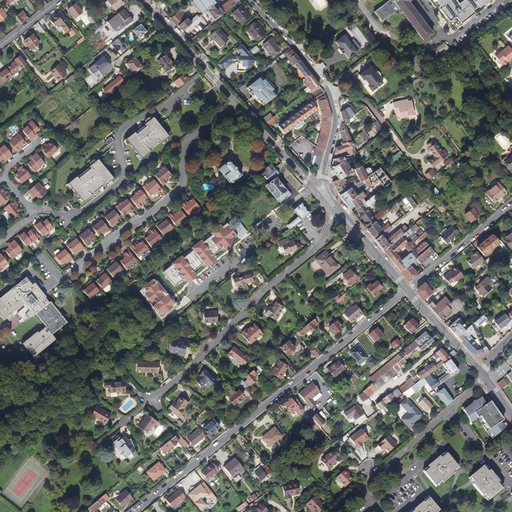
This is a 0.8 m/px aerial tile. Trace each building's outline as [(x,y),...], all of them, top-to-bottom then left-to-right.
[(47,4),(44,0),(38,0),(37,1),(42,8),(47,4)] [(115,10),(107,0),(105,2),(110,9),(111,8),(113,11),(115,10)] [(123,3),(120,0),(107,0),(115,10),(123,3)] [(216,2),(214,0),(193,0),(192,1),(203,14),(203,13),(204,12),(213,5),(216,2)] [(224,13),(239,0),(229,0),(220,8),(224,13)] [(408,2),(410,0),(409,0),(389,0),(374,12),(381,22),(399,8),(423,40),(432,33),(408,2)] [(432,0),(453,28),(472,15),(473,15),(473,14),(474,13),(473,11),(479,6),(479,7),(488,1),(489,2),(490,0),(463,0),(458,4),(455,0),(432,0)] [(163,10),(169,4),(166,1),(164,2),(163,3),(160,6),(159,6),(163,10)] [(67,10),(74,19),(82,12),(75,3),(67,10)] [(218,18),(224,13),(220,8),(219,7),(217,9),(213,5),(204,12),(205,14),(207,12),(213,19),(210,21),(212,23),(214,21),(218,18)] [(241,24),(251,16),(241,5),(232,13),(241,24)] [(114,30),(124,21),(127,25),(133,20),(123,9),(107,21),(114,30)] [(170,18),(178,26),(187,18),(180,10),(170,18)] [(21,24),(28,19),(22,11),(16,16),(21,24)] [(72,28),(60,12),(49,20),(54,26),(58,23),(66,33),(72,28)] [(16,16),(15,16),(13,17),(15,19),(13,21),(18,27),(21,24),(16,16)] [(101,27),(92,16),(87,19),(94,27),(93,28),(95,31),(101,27)] [(182,31),(191,23),(190,21),(187,18),(178,26),(182,31)] [(203,20),(193,29),(198,34),(208,26),(203,20)] [(256,22),(247,30),(256,42),(266,34),(256,22)] [(43,29),(38,23),(34,26),(39,33),(43,29)] [(144,33),(147,30),(142,23),(134,29),(140,36),(142,38),(146,35),(144,33)] [(228,40),(218,28),(210,35),(220,47),(228,40)] [(89,42),(99,34),(96,31),(86,38),(89,42)] [(39,43),(33,34),(24,41),(31,50),(39,43)] [(350,42),(345,35),(336,42),(340,48),(339,49),(343,54),(344,53),(349,59),(358,52),(357,52),(361,49),(354,39),(350,42)] [(117,45),(119,43),(120,44),(123,42),(119,37),(110,44),(112,47),(117,52),(120,49),(117,45)] [(281,50),(271,38),(263,45),(272,57),(281,50)] [(448,55),(445,51),(449,48),(444,42),(434,51),(436,53),(432,57),(436,63),(440,59),(441,60),(448,55)] [(230,54),(218,64),(221,68),(224,66),(226,68),(232,63),(231,62),(234,59),(235,61),(239,62),(245,67),(249,66),(250,67),(257,60),(251,54),(249,51),(242,44),(236,49),(241,54),(238,57),(232,57),(230,54)] [(511,58),(511,50),(511,51),(508,46),(495,56),(498,60),(497,62),(499,64),(501,64),(502,66),(503,65),(504,65),(507,63),(507,62),(508,61),(507,60),(511,57),(511,58)] [(311,74),(304,65),(295,53),(291,49),(290,48),(283,53),(291,63),(294,61),(295,62),(294,63),(305,78),(306,77),(308,76),(311,74)] [(175,67),(165,55),(162,52),(155,57),(158,61),(157,61),(163,69),(159,71),(164,78),(168,75),(173,71),(172,70),(175,67)] [(110,61),(106,55),(88,68),(93,74),(98,70),(102,75),(109,69),(111,65),(109,62),(110,61)] [(4,81),(26,65),(19,56),(15,60),(12,63),(13,64),(0,73),(0,84),(4,81)] [(425,68),(416,56),(407,62),(417,74),(425,68)] [(142,67),(134,57),(126,64),(134,73),(142,67)] [(275,60),(266,67),(267,68),(269,68),(277,62),(275,60)] [(66,75),(58,65),(50,72),(58,82),(66,75)] [(371,67),(361,75),(365,80),(366,79),(371,85),(369,86),(373,91),(384,83),(380,78),(381,77),(381,74),(379,72),(376,71),(375,72),(371,67)] [(188,80),(183,74),(174,82),(179,88),(188,80)] [(319,85),(311,74),(308,76),(306,77),(305,78),(303,79),(306,85),(304,85),(306,88),(304,90),(306,93),(309,91),(310,90),(319,85)] [(111,92),(124,81),(119,76),(106,86),(111,92)] [(263,80),(261,77),(247,88),(251,92),(249,93),(256,101),(258,99),(263,105),(277,94),(272,89),(274,88),(265,78),(263,80)] [(310,93),(320,87),(319,85),(310,90),(309,91),(310,93)] [(317,100),(325,95),(324,93),(311,100),(311,101),(311,102),(312,103),(316,100),(317,100)] [(331,116),(325,95),(317,100),(316,100),(312,103),(316,110),(315,111),(316,111),(318,110),(320,117),(319,120),(322,121),(321,130),(320,134),(316,147),(312,162),(315,162),(314,166),(315,167),(319,168),(320,168),(322,158),(329,133),(331,116)] [(401,101),(392,103),(395,116),(399,115),(400,118),(408,117),(407,115),(414,114),(411,101),(408,101),(407,99),(403,100),(404,102),(402,103),(401,101)] [(147,103),(146,101),(136,109),(137,111),(147,103)] [(312,103),(311,102),(278,126),(284,134),(294,126),(302,120),(311,114),(315,111),(316,110),(312,103)] [(349,107),(340,112),(343,122),(351,118),(354,115),(349,107)] [(266,122),(273,118),(270,114),(263,119),(266,122)] [(148,149),(158,141),(160,143),(169,136),(153,117),(145,124),(146,126),(136,134),(134,132),(126,139),(141,158),(150,151),(148,149)] [(343,122),(339,132),(343,141),(342,142),(343,145),(352,142),(346,125),(353,121),(351,118),(343,122)] [(296,129),(305,123),(302,120),(294,126),(296,129)] [(370,125),(378,135),(384,131),(377,120),(370,125)] [(35,132),(39,129),(32,121),(26,126),(27,127),(22,131),(31,141),(36,137),(34,134),(35,132)] [(369,138),(364,130),(358,134),(364,142),(369,138)] [(21,146),(25,143),(19,135),(9,143),(13,148),(16,151),(17,152),(20,150),(19,148),(21,146)] [(48,158),(58,150),(59,149),(56,145),(54,146),(51,142),(47,145),(45,147),(43,146),(40,148),(48,158)] [(335,148),(334,154),(335,155),(347,151),(348,155),(350,155),(356,153),(354,148),(354,147),(352,142),(343,145),(335,147),(335,148)] [(432,169),(445,159),(440,153),(441,152),(434,144),(433,145),(431,143),(425,147),(427,149),(433,158),(427,163),(432,169)] [(6,147),(4,145),(0,148),(0,160),(3,158),(5,157),(7,160),(13,156),(9,151),(6,147)] [(403,155),(400,151),(391,159),(394,163),(403,155)] [(40,166),(44,163),(42,161),(38,156),(35,152),(30,157),(33,160),(31,161),(27,164),(34,172),(40,167),(40,166)] [(511,153),(511,154),(511,156),(508,159),(507,157),(502,161),(511,172),(511,170),(511,153)] [(352,163),(350,155),(348,155),(333,159),(330,168),(330,176),(330,178),(335,175),(336,176),(338,179),(343,177),(343,176),(347,173),(348,173),(350,172),(349,170),(348,164),(352,163)] [(90,194),(103,183),(105,185),(113,178),(98,159),(89,166),(91,168),(78,179),(76,176),(68,183),(83,203),(92,196),(90,194)] [(241,175),(229,160),(219,168),(218,169),(230,184),(238,178),(238,177),(241,175)] [(452,163),(455,166),(459,172),(463,168),(457,161),(455,162),(454,161),(452,163)] [(332,182),(339,195),(365,177),(372,173),(373,172),(369,166),(364,170),(361,164),(352,170),(354,172),(358,176),(351,180),(347,183),(343,176),(343,177),(338,179),(332,182)] [(31,176),(29,173),(30,172),(27,170),(26,171),(23,166),(20,168),(21,170),(14,175),(15,177),(19,182),(21,184),(31,176)] [(168,178),(171,175),(164,166),(158,171),(159,172),(154,175),(163,186),(168,182),(167,181),(166,179),(168,178)] [(391,182),(380,167),(373,172),(372,173),(384,187),(391,182)] [(274,168),(261,179),(266,185),(266,186),(276,199),(276,198),(281,203),(288,198),(283,193),(286,190),(276,177),(274,179),(274,178),(273,179),(274,179),(272,180),(271,179),(272,178),(270,175),(272,174),(274,177),(275,176),(278,173),(274,168)] [(428,181),(429,181),(435,175),(432,171),(425,176),(428,181)] [(365,177),(339,195),(346,203),(369,186),(370,186),(365,177)] [(162,190),(154,180),(149,183),(148,182),(143,187),(144,189),(148,194),(150,196),(153,193),(155,191),(156,193),(157,194),(162,190)] [(493,187),(485,193),(493,203),(499,199),(497,197),(499,195),(501,197),(506,193),(498,183),(496,180),(491,184),(492,186),(493,187)] [(425,183),(432,193),(435,197),(439,193),(435,188),(435,189),(429,181),(428,181),(425,183)] [(47,193),(42,186),(41,187),(38,183),(27,191),(32,197),(35,194),(36,196),(39,199),(47,193)] [(276,199),(266,186),(263,188),(273,201),(276,199)] [(369,186),(346,203),(349,208),(353,205),(356,209),(365,203),(362,199),(367,195),(370,192),(370,191),(371,189),(369,186)] [(8,199),(11,196),(8,193),(7,194),(5,192),(1,188),(0,188),(0,203),(1,204),(3,202),(8,199)] [(143,201),(147,198),(140,189),(134,194),(135,195),(130,199),(139,209),(143,205),(143,204),(141,202),(143,201)] [(435,197),(432,193),(426,198),(429,201),(435,197)] [(413,209),(417,206),(412,200),(409,195),(405,198),(401,200),(410,211),(413,208),(413,209)] [(377,200),(373,196),(365,203),(356,209),(365,222),(362,224),(365,228),(366,228),(372,223),(376,220),(377,220),(368,208),(377,200)] [(412,200),(417,206),(420,203),(416,197),(412,200)] [(180,204),(188,214),(193,210),(194,211),(200,207),(198,205),(194,200),(192,198),(189,201),(187,203),(186,201),(185,200),(180,204)] [(134,209),(126,199),(121,203),(120,202),(115,206),(116,208),(118,210),(122,215),(126,212),(128,211),(129,212),(130,213),(134,209)] [(17,214),(20,211),(17,207),(15,205),(16,203),(14,200),(4,208),(7,211),(4,213),(4,215),(8,220),(11,217),(12,218),(12,217),(13,219),(17,216),(16,214),(17,214)] [(295,225),(309,213),(303,204),(302,203),(301,202),(300,203),(293,209),(294,211),(298,216),(287,225),(290,229),(295,225)] [(107,215),(104,217),(112,227),(115,224),(113,222),(116,220),(119,217),(112,208),(106,214),(107,215)] [(473,208),(464,215),(470,222),(479,215),(473,208)] [(168,216),(176,226),(181,222),(182,223),(187,218),(186,216),(182,212),(180,210),(177,212),(175,214),(174,213),(173,212),(168,216)] [(47,233),(54,228),(53,228),(49,222),(47,219),(43,222),(42,224),(39,221),(34,225),(42,236),(46,232),(47,233)] [(158,222),(155,224),(163,234),(166,232),(167,233),(173,228),(171,225),(169,223),(171,222),(168,219),(167,220),(166,219),(162,222),(160,224),(159,223),(158,222)] [(110,230),(101,220),(98,222),(97,221),(91,227),(93,229),(96,233),(98,235),(102,232),(104,230),(106,231),(106,232),(110,230)] [(372,237),(379,232),(381,230),(383,229),(376,220),(372,223),(366,228),(367,229),(372,237)] [(231,241),(237,236),(226,223),(221,228),(220,226),(211,233),(213,234),(202,243),(201,242),(192,248),(194,250),(183,258),(182,257),(162,272),(174,286),(184,278),(185,280),(190,276),(192,274),(193,276),(194,274),(192,272),(204,262),(205,264),(210,260),(211,259),(212,260),(214,259),(212,256),(223,247),(224,248),(229,245),(231,243),(232,245),(233,243),(231,241)] [(383,229),(381,230),(383,233),(384,233),(385,233),(391,228),(388,224),(383,229)] [(383,250),(389,258),(392,261),(401,272),(415,259),(429,246),(425,241),(415,249),(410,242),(404,247),(409,253),(400,260),(395,253),(404,246),(407,243),(404,239),(408,235),(409,236),(413,233),(413,232),(418,228),(415,224),(408,229),(383,250)] [(375,240),(383,250),(408,229),(405,225),(402,228),(401,229),(400,229),(386,241),(379,232),(372,237),(375,240)] [(454,236),(458,232),(452,226),(440,237),(446,244),(453,237),(452,237),(451,235),(453,234),(454,236)] [(91,239),(95,236),(87,228),(81,233),(82,234),(79,236),(87,246),(90,244),(90,243),(88,241),(91,239)] [(148,236),(144,238),(146,240),(149,244),(151,247),(157,243),(156,242),(161,238),(153,228),(148,231),(149,232),(150,234),(148,236)] [(503,238),(511,249),(511,248),(511,228),(505,234),(506,236),(503,238)] [(39,241),(37,239),(37,238),(33,233),(31,230),(27,233),(26,234),(23,231),(18,236),(26,246),(30,243),(31,244),(32,243),(33,245),(34,247),(36,246),(36,245),(39,243),(39,241)] [(418,243),(428,234),(425,232),(419,237),(418,236),(412,241),(413,243),(416,240),(418,243)] [(507,248),(500,240),(498,242),(492,234),(477,247),(483,255),(487,252),(487,253),(491,250),(490,250),(492,248),(493,248),(496,246),(496,245),(499,242),(505,250),(507,248)] [(17,253),(22,249),(13,239),(8,243),(10,246),(9,248),(5,251),(12,259),(18,254),(17,253)] [(84,249),(76,239),(73,241),(72,240),(66,245),(73,254),(77,251),(79,249),(81,250),(81,251),(84,249)] [(297,249),(293,239),(288,241),(287,239),(278,242),(279,247),(280,246),(281,247),(284,255),(289,253),(288,252),(292,251),(297,249)] [(134,243),(130,247),(138,257),(140,260),(151,251),(149,249),(142,241),(138,243),(136,245),(135,244),(134,243)] [(434,252),(429,246),(415,259),(420,264),(434,252)] [(73,259),(64,249),(61,252),(61,251),(54,256),(55,257),(54,258),(58,263),(59,262),(61,264),(62,265),(65,261),(68,260),(69,261),(70,262),(73,259)] [(123,258),(120,261),(127,270),(133,265),(132,264),(137,260),(128,250),(123,254),(124,255),(125,257),(123,258)] [(325,251),(315,259),(327,274),(325,275),(327,277),(341,266),(330,253),(328,255),(325,251)] [(473,269),(484,260),(477,251),(473,255),(473,256),(470,258),(467,261),(473,269)] [(488,266),(490,269),(494,266),(488,258),(484,261),(485,261),(488,266)] [(119,272),(122,269),(114,259),(111,262),(111,263),(113,264),(110,266),(107,270),(114,278),(120,273),(119,272)] [(413,270),(420,264),(415,259),(401,272),(408,280),(411,281),(418,275),(413,270)] [(230,277),(236,272),(232,267),(226,271),(230,277)] [(460,279),(464,276),(455,267),(452,270),(449,273),(449,272),(443,277),(449,284),(453,281),(454,282),(459,278),(460,279)] [(347,268),(326,286),(327,287),(339,278),(340,279),(344,276),(343,277),(345,279),(346,280),(346,279),(350,283),(349,283),(349,284),(349,285),(350,285),(351,285),(353,283),(354,283),(355,282),(356,281),(358,279),(357,278),(359,277),(358,275),(356,274),(355,275),(350,270),(349,270),(347,268)] [(111,281),(103,271),(100,273),(100,274),(102,276),(99,278),(95,281),(97,282),(100,286),(103,289),(105,291),(107,292),(111,288),(111,286),(109,284),(108,283),(111,281)] [(233,279),(235,285),(239,284),(241,291),(248,289),(246,283),(246,282),(253,280),(251,274),(249,274),(246,275),(233,279)] [(46,297),(46,295),(44,292),(42,292),(35,283),(32,285),(26,277),(0,297),(0,315),(3,320),(24,303),(30,310),(27,312),(31,317),(35,314),(46,327),(38,333),(37,331),(22,343),(33,357),(56,339),(52,334),(67,322),(50,302),(49,303),(45,297),(46,297)] [(96,293),(99,290),(91,280),(87,283),(88,284),(89,286),(87,287),(83,291),(84,291),(86,294),(90,299),(97,294),(96,293)] [(161,318),(175,306),(173,303),(174,303),(169,296),(168,297),(154,280),(141,290),(144,294),(142,295),(161,318)] [(483,280),(475,287),(481,294),(480,295),(482,297),(491,289),(483,280)] [(382,288),(376,281),(371,285),(370,284),(366,287),(367,288),(373,295),(374,296),(378,293),(377,292),(382,288)] [(424,283),(417,288),(417,292),(423,300),(436,289),(435,287),(432,289),(432,290),(431,291),(424,283)] [(121,292),(120,292),(124,297),(129,292),(125,288),(121,292)] [(336,300),(345,294),(343,291),(339,295),(338,294),(334,298),(336,300)] [(336,300),(336,301),(338,303),(348,295),(346,293),(345,294),(336,300)] [(452,311),(464,300),(459,295),(458,296),(455,298),(451,302),(450,303),(451,304),(448,306),(451,310),(452,311)] [(431,301),(428,305),(431,309),(436,315),(441,311),(445,316),(446,316),(451,311),(451,310),(448,306),(451,304),(450,303),(447,299),(445,296),(435,305),(431,301)] [(265,313),(275,319),(278,314),(279,314),(284,307),(276,302),(272,307),(271,309),(269,307),(265,313)] [(344,314),(350,322),(357,316),(358,317),(363,313),(356,304),(344,314)] [(217,322),(217,311),(203,312),(204,323),(217,322)] [(441,320),(442,320),(445,316),(441,311),(436,315),(441,320)] [(488,321),(497,331),(499,329),(500,329),(510,321),(510,320),(511,318),(511,317),(509,313),(507,312),(494,322),(491,318),(488,320),(488,321)] [(480,348),(483,353),(489,351),(491,350),(485,342),(483,343),(477,327),(487,318),(483,313),(479,316),(470,324),(480,348)] [(448,327),(460,341),(467,336),(463,331),(467,327),(458,318),(453,323),(450,320),(445,324),(448,327)] [(306,326),(297,333),(299,336),(300,335),(301,336),(305,333),(307,334),(308,334),(310,333),(310,331),(315,327),(314,326),(318,323),(314,319),(309,323),(307,325),(306,326)] [(419,328),(411,319),(403,326),(411,335),(419,328)] [(328,327),(334,334),(342,327),(337,320),(328,327)] [(250,344),(262,333),(255,324),(247,330),(242,335),(250,344)] [(460,341),(472,354),(474,355),(483,353),(480,348),(470,324),(467,327),(463,331),(467,336),(460,341)] [(374,343),(383,336),(377,328),(368,335),(374,343)] [(418,345),(428,337),(425,332),(421,336),(419,334),(416,337),(418,338),(414,341),(418,345)] [(400,368),(406,363),(404,360),(415,351),(418,354),(432,342),(428,337),(418,345),(406,356),(402,359),(392,367),(397,373),(401,369),(400,368)] [(172,339),(169,352),(178,354),(177,355),(184,357),(186,347),(190,347),(191,341),(177,338),(177,340),(172,339)] [(394,349),(400,344),(404,341),(402,339),(399,342),(397,340),(396,340),(395,339),(393,341),(394,342),(390,345),(394,349)] [(280,347),(286,355),(295,348),(288,340),(286,342),(280,347)] [(406,356),(418,345),(414,341),(402,351),(406,356)] [(368,358),(358,346),(350,353),(359,364),(368,358)] [(233,347),(227,354),(232,358),(233,357),(240,362),(239,363),(243,366),(249,358),(245,355),(233,347)] [(312,352),(317,358),(322,354),(317,348),(312,352)] [(450,359),(457,354),(453,350),(447,356),(441,348),(432,356),(435,360),(438,357),(441,361),(443,363),(450,359)] [(392,367),(402,359),(398,355),(380,370),(383,375),(392,367)] [(376,364),(372,358),(367,363),(372,368),(376,364)] [(439,385),(451,376),(458,371),(450,359),(443,363),(442,364),(447,371),(446,372),(447,373),(436,381),(435,379),(434,380),(429,374),(418,382),(422,387),(426,384),(431,390),(439,385)] [(287,366),(279,360),(270,373),(280,379),(285,371),(284,371),(287,366)] [(158,373),(159,362),(154,362),(139,362),(138,373),(143,373),(143,372),(158,373)] [(334,378),(344,370),(338,362),(328,370),(334,378)] [(432,363),(416,374),(419,378),(418,379),(415,381),(417,383),(418,382),(429,374),(436,369),(434,367),(432,363)] [(367,397),(397,373),(392,367),(383,375),(373,383),(363,391),(367,397)] [(216,380),(205,369),(204,370),(215,381),(216,380)] [(215,381),(204,370),(194,380),(201,386),(206,382),(208,384),(208,385),(210,387),(215,381)] [(242,379),(239,381),(243,387),(244,388),(247,386),(251,383),(255,379),(254,378),(253,377),(255,376),(256,375),(253,370),(245,376),(247,379),(244,382),(242,379)] [(369,379),(373,383),(383,375),(380,370),(369,379)] [(354,382),(358,379),(354,374),(350,377),(354,382)] [(410,388),(417,383),(415,381),(411,377),(406,382),(407,382),(410,388)] [(503,379),(497,384),(501,390),(508,384),(503,379)] [(121,391),(121,392),(125,392),(125,382),(112,383),(108,383),(105,383),(104,385),(104,386),(105,388),(108,387),(110,387),(110,392),(110,393),(117,392),(121,391)] [(382,401),(376,405),(380,410),(384,407),(402,394),(410,388),(407,382),(390,394),(382,400),(382,401)] [(407,398),(422,387),(418,382),(417,383),(410,388),(402,394),(406,398),(407,398)] [(312,399),(320,392),(312,383),(298,394),(311,409),(316,405),(312,399)] [(453,401),(443,388),(436,393),(447,407),(453,401)] [(233,404),(243,396),(239,390),(236,393),(234,390),(227,396),(229,398),(229,399),(233,404)] [(367,399),(362,392),(359,395),(363,402),(367,399)] [(178,416),(188,402),(181,396),(176,403),(174,405),(172,403),(168,409),(178,416)] [(304,409),(294,396),(283,405),(284,406),(284,407),(285,409),(286,408),(290,413),(294,410),(295,411),(297,414),(301,415),(303,412),(304,409)] [(507,426),(487,398),(485,398),(483,398),(482,398),(480,398),(479,397),(478,397),(477,397),(462,408),(463,410),(469,421),(471,419),(473,421),(477,418),(486,432),(489,430),(494,437),(507,426)] [(407,398),(406,398),(400,403),(408,413),(401,419),(410,429),(415,425),(414,423),(420,417),(423,415),(407,398)] [(433,407),(424,398),(418,403),(426,413),(433,407)] [(364,414),(357,404),(343,414),(347,419),(352,416),(356,420),(364,415),(364,414)] [(106,422),(111,414),(96,406),(94,409),(89,406),(85,414),(94,419),(95,417),(102,421),(102,420),(106,422)] [(146,433),(153,424),(154,425),(157,421),(148,414),(138,427),(146,433)] [(316,414),(312,418),(319,427),(320,428),(324,424),(316,414)] [(360,425),(367,419),(364,415),(356,420),(360,425)] [(311,418),(308,420),(316,429),(319,427),(312,418),(311,418)] [(209,435),(219,427),(213,419),(206,425),(203,427),(209,435)] [(278,426),(275,428),(281,436),(284,434),(278,426)] [(187,438),(193,445),(201,439),(205,436),(199,428),(187,438)] [(269,432),(263,437),(262,440),(269,448),(282,437),(281,436),(275,428),(274,428),(270,431),(271,432),(270,433),(269,432)] [(349,439),(357,449),(362,446),(361,444),(360,443),(367,438),(365,435),(363,432),(361,429),(349,439)] [(179,441),(180,442),(183,439),(178,433),(175,435),(179,441)] [(160,448),(164,453),(179,441),(175,435),(160,448)] [(397,445),(388,436),(377,446),(381,450),(383,448),(384,448),(385,449),(388,452),(397,445)] [(134,457),(137,455),(135,453),(136,452),(133,448),(134,447),(134,446),(131,441),(131,439),(129,441),(127,442),(124,437),(121,439),(119,437),(114,442),(116,444),(114,445),(118,450),(120,448),(123,453),(122,454),(125,458),(127,457),(130,460),(134,457)] [(193,445),(195,447),(203,441),(201,439),(193,445)] [(221,457),(218,461),(231,477),(237,471),(238,472),(240,471),(243,469),(229,451),(224,455),(225,456),(222,459),(221,457)] [(327,469),(334,463),(335,464),(338,460),(331,452),(320,461),(327,469)] [(429,468),(424,473),(435,486),(440,481),(442,483),(453,473),(452,471),(457,467),(446,454),(441,458),(439,456),(428,466),(429,468)] [(162,466),(158,462),(147,472),(153,480),(165,471),(162,466)] [(207,480),(219,471),(212,464),(203,471),(201,473),(207,480)] [(253,472),(260,481),(266,477),(266,476),(271,472),(266,465),(258,472),(256,470),(253,472)] [(502,489),(497,483),(499,482),(489,470),(487,472),(483,466),(469,477),(474,483),(472,484),(482,496),(484,494),(488,500),(502,489)] [(345,487),(353,480),(349,476),(347,474),(348,473),(345,470),(336,478),(345,487)] [(212,493),(203,482),(195,489),(196,491),(189,497),(200,510),(205,506),(202,502),(203,501),(202,499),(207,494),(209,496),(212,493)] [(299,494),(298,484),(283,487),(285,500),(291,499),(291,496),(299,494)] [(126,502),(132,497),(126,490),(115,498),(122,507),(127,503),(126,502)] [(185,497),(179,490),(166,500),(169,505),(174,501),(176,504),(180,501),(181,503),(185,500),(184,498),(185,497)] [(250,498),(248,500),(250,503),(257,498),(254,495),(250,498)] [(106,501),(101,496),(89,507),(92,511),(97,511),(96,510),(106,501)] [(320,511),(326,508),(315,496),(306,505),(311,510),(312,510),(314,511),(320,511)] [(436,511),(439,510),(435,506),(433,503),(429,498),(423,503),(422,502),(414,509),(414,510),(412,511),(436,511)] [(244,502),(236,508),(239,511),(247,506),(244,502)]
